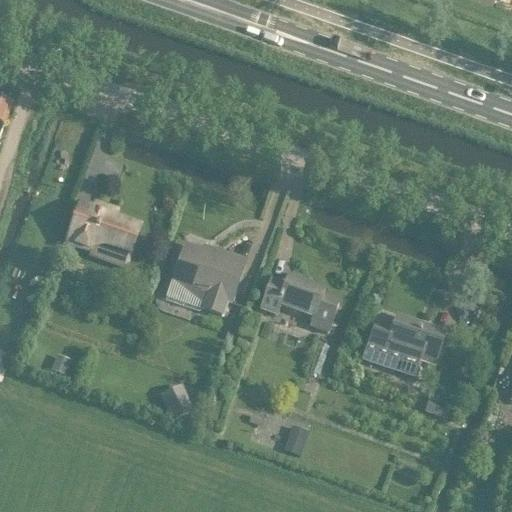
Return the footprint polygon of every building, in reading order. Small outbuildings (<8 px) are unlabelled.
[(0,124),(2,126),(10,103),(0,99),(0,124)] [(114,216),(116,210),(94,202),(92,209),(79,204),(65,244),(91,254),(95,244),(129,256),(140,225),(114,216)] [(166,299),(223,318),(227,305),(229,305),(244,262),(220,254),(219,257),(185,245),(166,299)] [(310,326),(327,332),(338,301),(322,295),(323,291),(287,278),(284,285),(270,281),(260,311),(276,316),(279,308),(312,319),(310,326)] [(366,348),(417,367),(420,361),(433,365),(445,332),(396,315),(392,328),(375,323),(366,348)] [(227,331),(225,337),(231,340),(233,334),(227,331)] [(237,337),(236,342),(244,345),(246,339),(237,337)] [(308,371),(318,374),(328,345),(319,342),(308,371)] [(435,390),(432,401),(451,406),(454,395),(435,390)] [(201,430),(210,434),(225,395),(216,392),(201,430)] [(291,426),(283,450),(299,455),(307,431),(291,426)]
